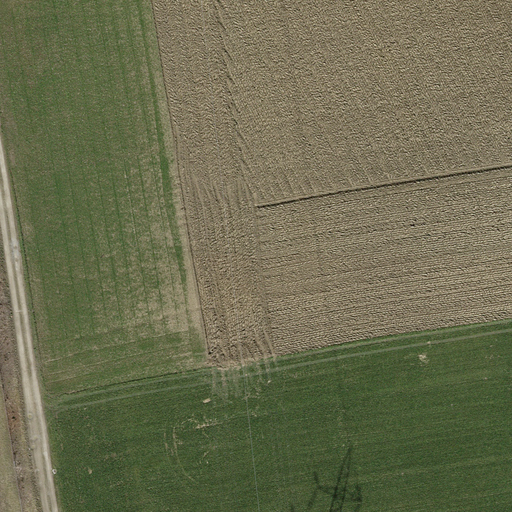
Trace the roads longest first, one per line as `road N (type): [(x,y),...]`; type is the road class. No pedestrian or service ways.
road 1 (track): [(50,511),(0,172)]
road 2 (trunk): [(52,511),(0,217)]
